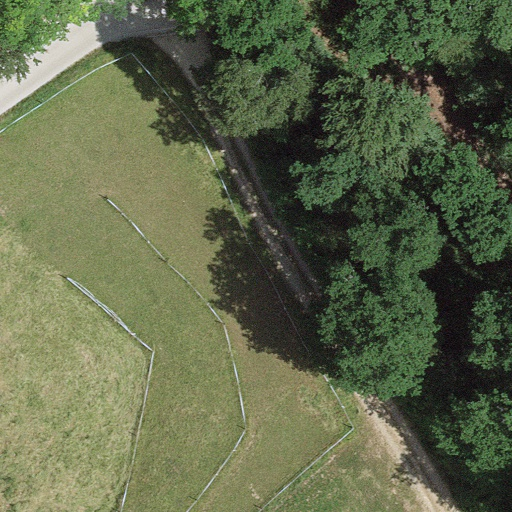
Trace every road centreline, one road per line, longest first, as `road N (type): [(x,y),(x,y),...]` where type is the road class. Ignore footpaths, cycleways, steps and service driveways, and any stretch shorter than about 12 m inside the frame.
road 1 (track): [(159,0),(267,225),(450,511)]
road 2 (unclassified): [(147,0),(0,102)]
